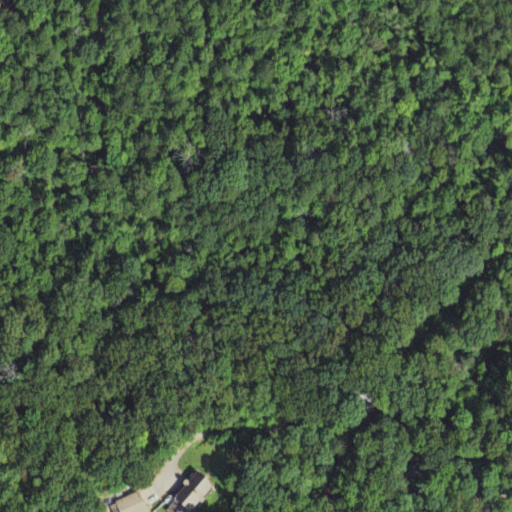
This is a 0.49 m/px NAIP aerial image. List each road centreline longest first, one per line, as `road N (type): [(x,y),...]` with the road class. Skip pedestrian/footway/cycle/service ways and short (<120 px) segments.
road 1 (residential): [(489,511),(449,495),(344,497),(333,487),(337,436),(329,419),(204,433),(182,446)]
road 2 (residential): [(104,0),(106,123),(96,162),(78,180),(0,210)]
